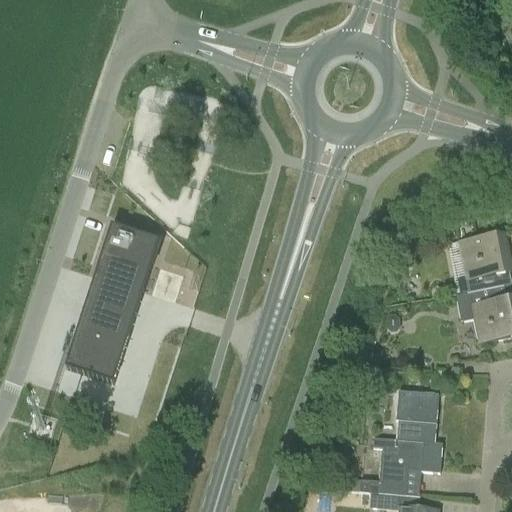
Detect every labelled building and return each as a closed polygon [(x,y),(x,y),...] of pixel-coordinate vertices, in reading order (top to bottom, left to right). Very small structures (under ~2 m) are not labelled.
[(69,360),(65,372),(80,377),(114,387),(118,376),(122,364),(125,353),(129,341),(133,329),(140,306),(144,295),(145,295),(163,243),(110,226),(94,278),(95,278),(91,290),(84,313),(80,325),(76,337),(73,348),(69,360)] [(460,244),(468,283),(511,274),(511,271),(505,236),(460,244)] [(511,299),(506,301),(503,289),(456,298),(461,324),(475,321),(480,346),(511,339),(511,299)] [(371,496),(371,497),(419,501),(421,475),(440,477),(442,447),(434,446),(438,398),(399,394),(397,425),(398,425),(397,443),(374,441),(373,451),(385,452),(385,454),(382,453),(379,485),(360,484),(359,495),(371,496)] [(386,511),(420,511),(418,511),(419,501),(371,497),(370,511),(386,511)]
